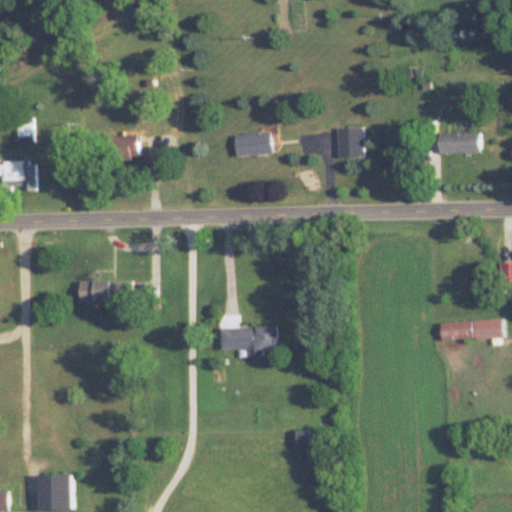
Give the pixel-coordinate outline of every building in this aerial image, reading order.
[(16,143),(32,143),(32,123),(16,123),(16,143)] [(337,126),(337,156),(362,156),(362,126),(337,126)] [(272,152),(269,131),(233,134),(235,156),(272,152)] [(480,151),(480,131),(439,131),(439,151),(480,151)] [(139,134),(113,134),(113,153),(139,153),(139,134)] [(35,190),(34,160),(2,160),(2,191),(35,190)] [(511,278),(511,258),(499,259),(500,279),(511,278)] [(79,300),(132,300),(132,280),(79,280),(79,300)] [(440,321),(441,340),(503,338),(502,319),(440,321)] [(221,326),(221,348),(248,348),(248,355),(261,355),(261,347),(277,347),(277,326),(221,326)] [(316,467),(316,447),(324,447),(323,429),(292,429),(293,447),(302,447),(302,475),(323,475),(323,467),(316,467)] [(38,474),(38,509),(71,509),(71,474),(38,474)] [(8,491),(0,490),(0,510),(8,511),(8,491)]
